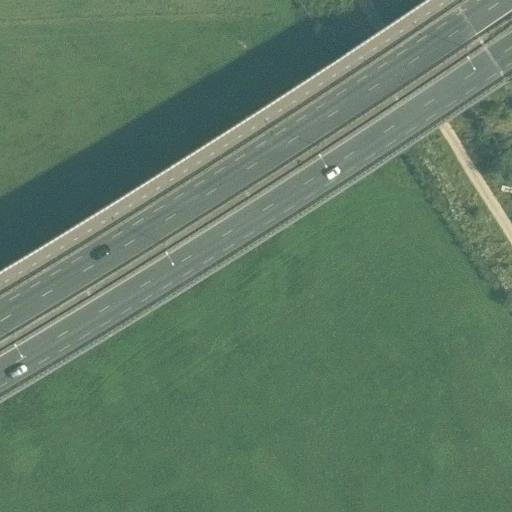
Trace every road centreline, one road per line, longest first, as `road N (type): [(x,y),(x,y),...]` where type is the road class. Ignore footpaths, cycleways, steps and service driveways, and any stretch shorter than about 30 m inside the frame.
road 1 (trunk): [(0,360),(511,43)]
road 2 (trunk): [(499,0),(174,211),(0,313)]
